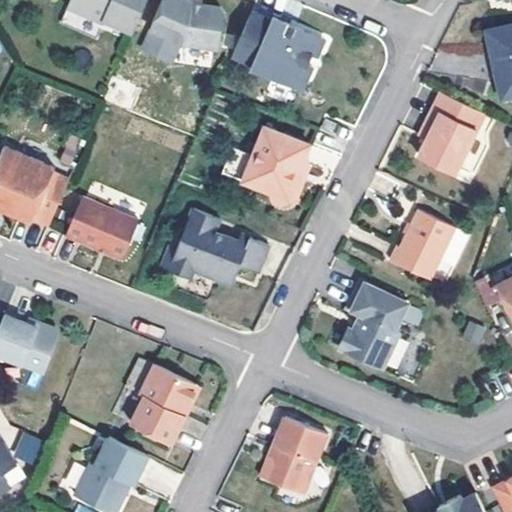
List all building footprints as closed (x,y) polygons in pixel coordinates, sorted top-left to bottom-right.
[(149,0),(74,0),(70,9),(108,24),(108,22),(135,33),(149,0)] [(182,44),(186,45),(220,51),(226,16),(220,9),(206,7),(201,11),(192,10),(193,5),(193,2),(189,0),(166,0),(145,50),(174,63),(182,44)] [(294,32),(286,29),(289,24),(274,18),(273,20),(254,12),(234,57),(253,65),(252,69),(297,88),(305,87),(313,67),(308,64),(311,56),(319,37),(296,27),(294,32)] [(296,27),(289,24),(286,29),(294,32),(296,27)] [(511,97),(511,25),(487,31),(503,99),(511,97)] [(317,58),(325,40),(319,37),(311,56),(317,58)] [(487,114),(444,91),(432,115),(439,119),(428,140),(420,156),(456,175),(487,114)] [(439,119),(432,115),(421,137),(428,140),(439,119)] [(302,162),(309,144),(266,127),(244,181),(271,192),(275,201),(282,203),(298,197),(300,190),(294,181),(302,162)] [(0,206),(34,222),(36,217),(51,224),(71,179),(56,172),(57,167),(7,145),(0,161),(0,206)] [(300,190),(310,165),(302,162),(294,181),(300,190)] [(142,221),(85,196),(69,234),(125,259),(142,221)] [(239,240),(216,231),(221,218),(195,208),(179,249),(173,246),(165,265),(192,276),(195,269),(234,285),(241,265),(258,272),(269,244),(242,234),(239,240)] [(460,227),(420,208),(402,246),(399,245),(393,259),(434,279),(460,227)] [(483,306),(497,303),(491,275),(477,279),(483,306)] [(511,278),(499,285),(511,310),(511,278)] [(410,305),(364,282),(349,311),(363,317),(356,331),(350,334),(344,345),(346,352),(384,371),(401,336),(396,334),(410,305)] [(0,352),(45,370),(60,334),(57,328),(45,323),(39,325),(29,321),(6,312),(0,328),(0,352)] [(39,325),(45,323),(30,317),(29,321),(39,325)] [(479,344),(486,327),(469,320),(462,337),(479,344)] [(125,385),(141,393),(145,395),(132,424),(172,443),(186,414),(182,412),(195,383),(139,356),(125,385)] [(23,370),(19,384),(37,389),(41,376),(23,370)] [(200,385),(195,383),(182,412),(186,414),(200,385)] [(328,434),(285,417),(274,446),(278,448),(266,479),(304,494),(328,434)] [(32,464),(43,440),(23,431),(13,456),(32,464)] [(0,494),(12,488),(4,474),(18,465),(0,435),(0,494)] [(121,496),(119,490),(125,478),(129,480),(136,483),(150,455),(107,435),(93,462),(89,460),(73,492),(109,510),(115,507),(121,496)] [(266,479),(278,448),(274,446),(261,477),(266,479)] [(75,488),(83,466),(73,462),(65,484),(75,488)] [(511,511),(511,477),(494,487),(506,511),(511,511)] [(119,490),(121,496),(129,480),(125,478),(119,490)] [(435,511),(487,511),(477,491),(464,498),(461,493),(441,504),(443,508),(435,511)]
